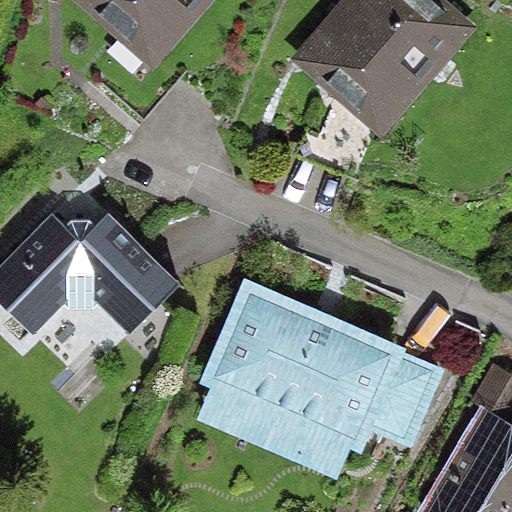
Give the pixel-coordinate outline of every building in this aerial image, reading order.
[(157,0),(162,0),(181,15),(194,0),(88,0),(128,34),(157,0)] [(409,84),(455,29),(422,0),(356,0),(305,59),(355,102),(388,65),(409,84)] [(61,226),(48,214),(0,262),(0,306),(28,334),(58,304),(64,309),(89,309),(95,304),(126,334),(175,283),(104,214),(92,226),(85,219),(67,219),(61,226)] [(302,318),(246,294),(211,376),(351,436),(357,420),(400,437),(436,375),(430,373),(382,352),(330,330),(333,324),(327,322),(310,313),(305,312),(302,318)] [(471,401),(499,418),(511,394),(511,379),(491,367),(471,401)] [(511,511),(511,439),(480,420),(427,511),(429,511),(511,511)]
